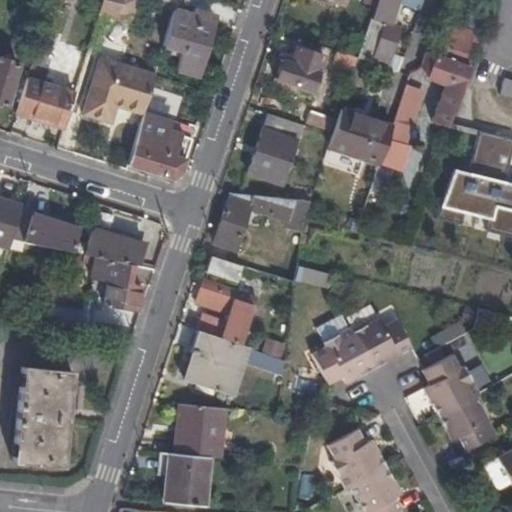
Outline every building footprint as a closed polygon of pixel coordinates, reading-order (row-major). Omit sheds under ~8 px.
[(122,26),(129,0),(101,0),(96,18),(122,26)] [(375,0),(374,5),(357,57),(387,67),(390,58),(400,28),(390,24),(398,2),(420,10),(422,0),(375,0)] [(461,62),(469,65),(491,5),(475,0),(465,28),(444,21),(434,50),(462,59),(461,62)] [(173,10),(162,45),(182,50),(177,68),(197,75),(213,15),(192,9),(191,15),(173,10)] [(14,114),(62,129),(73,93),(41,83),(48,58),(44,56),(49,40),(43,37),(44,33),(40,32),(14,114)] [(275,76),(312,88),(322,55),(295,46),(290,63),(280,60),(275,76)] [(429,119),(446,125),(469,65),(461,62),(427,50),(423,49),(418,64),(427,68),(424,75),(443,81),(429,119)] [(356,56),(336,50),(333,59),(354,65),(357,57),(356,56)] [(276,61),(265,57),(257,80),(268,84),(276,61)] [(0,103),(4,105),(17,64),(0,58),(0,103)] [(142,114),(153,75),(151,74),(99,58),(82,115),(111,123),(116,107),(142,114)] [(390,58),(387,67),(398,71),(401,61),(390,58)] [(406,80),(389,127),(386,135),(402,141),(422,86),(406,80)] [(511,84),(500,81),(497,95),(511,98),(511,84)] [(331,133),(327,145),(376,163),(385,139),(386,135),(389,127),(339,109),(335,120),(331,133)] [(309,111),(305,124),(331,133),(335,120),(309,111)] [(302,124),(267,112),(247,172),(281,184),(302,124)] [(141,116),(133,143),(135,143),(128,164),(172,178),(181,171),(190,139),(167,132),(169,125),(141,116)] [(511,185),(501,183),(511,140),(475,131),(464,173),(449,170),(431,219),(456,225),(460,212),(485,219),(482,231),(511,238),(511,185)] [(385,139),(376,163),(395,170),(403,145),(385,139)] [(254,210),(289,219),(294,198),(229,192),(212,242),(234,249),(249,205),(254,206),(254,210)] [(0,244),(7,246),(10,238),(18,211),(20,205),(0,198),(0,244)] [(288,220),(300,223),(301,218),(300,214),(305,212),(309,199),(294,198),(289,219),(288,220)] [(18,211),(10,238),(22,241),(30,214),(18,211)] [(30,214),(22,241),(71,251),(78,228),(30,214)] [(143,243),(91,227),(83,254),(95,256),(134,264),(137,265),(143,243)] [(242,263),(211,255),(206,271),(237,280),(242,263)] [(140,286),(134,285),(129,284),(134,264),(95,256),(91,276),(108,280),(103,303),(136,309),(140,286)] [(297,267),(294,281),(323,286),(325,272),(297,267)] [(229,314),(221,337),(242,343),(252,308),(233,302),(236,291),(203,280),(195,303),(229,314)] [(256,297),(236,291),(233,302),(252,308),(256,297)] [(369,303),(342,318),(347,328),(350,332),(377,318),(369,303)] [(476,308),(465,306),(462,320),(472,322),(476,308)] [(314,330),(321,342),(345,329),(338,316),(314,330)] [(381,324),(377,318),(350,332),(370,369),(409,348),(392,318),(381,324)] [(350,332),(347,328),(345,329),(321,342),(320,343),(322,346),(308,354),(324,384),(325,383),(338,377),(342,384),(370,369),(350,332)] [(221,337),(199,331),(193,350),(191,349),(190,353),(195,354),(187,382),(233,395),(243,360),(283,371),(285,356),(242,343),(221,337)] [(449,356),(421,371),(420,371),(428,386),(421,390),(435,416),(471,397),(476,394),(461,368),(457,370),(449,356)] [(12,462),(62,466),(71,371),(21,367),(12,462)] [(312,381),(308,392),(318,395),(322,384),(312,381)] [(471,397),(435,416),(450,444),(457,440),(465,455),(494,439),(471,397)] [(178,454),(209,457),(218,458),(223,408),(179,403),(176,422),(181,423),(178,454)] [(327,462),(343,490),(347,487),(384,467),(369,440),(362,443),(354,430),(324,446),(332,460),(327,462)] [(511,449),(496,459),(510,484),(511,488),(511,449)] [(157,475),(167,476),(169,453),(159,452),(157,475)] [(167,476),(164,501),(204,505),(209,457),(178,454),(169,453),(167,476)] [(510,484),(496,459),(482,466),(495,491),(510,484)] [(399,495),(384,467),(347,487),(360,511),(399,511),(392,499),(399,495)] [(473,470),(463,475),(467,482),(478,476),(473,470)]
